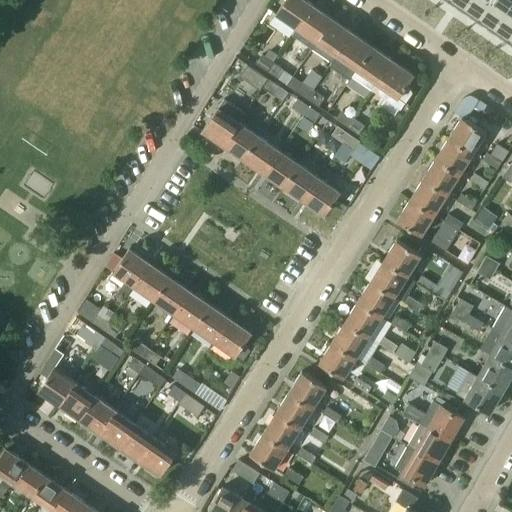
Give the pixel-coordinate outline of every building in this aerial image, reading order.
[(306,0),(284,0),(275,13),(296,27),(312,4),(306,0)] [(450,0),(463,9),(469,0),(450,0)] [(469,0),(463,9),(478,19),(491,0),(469,0)] [(511,0),(491,0),(478,19),(493,29),(511,1),(511,0)] [(511,1),(493,29),(508,40),(511,33),(511,1)] [(296,28),(292,34),(312,48),(332,18),(312,4),(296,27),(296,28)] [(332,18),(312,48),(331,61),(352,32),(332,18)] [(332,61),(329,65),(349,80),(352,76),(373,46),(352,32),(331,61),(332,61)] [(373,46),(352,76),(371,89),(392,59),(373,46)] [(261,55),(255,64),(265,71),(266,71),(273,62),(278,55),(269,49),(264,57),(261,55)] [(392,59),(371,89),(382,97),(399,109),(400,109),(405,102),(412,92),(407,83),(413,74),(392,59)] [(273,62),(266,71),(278,79),(284,70),(273,62)] [(268,79),(247,65),(239,76),(260,91),(262,87),(268,79)] [(312,70),(303,82),(313,89),(321,77),(312,70)] [(268,79),(262,87),(274,95),(279,86),(268,79)] [(301,82),(295,91),(305,98),(311,89),(301,82)] [(311,89),(305,98),(318,107),(324,99),(311,89)] [(461,101),(454,111),(462,116),(462,117),(466,119),(474,106),(482,111),(487,105),(472,96),(470,96),(467,96),(464,97),(461,100),(461,101)] [(297,99),(292,107),(303,114),(308,106),(297,99)] [(218,107),(202,131),(222,145),(239,122),(244,114),(223,100),(218,107)] [(308,106),(303,114),(314,122),(320,114),(308,106)] [(341,110),(335,119),(347,127),(353,118),(352,117),(341,110)] [(462,116),(449,137),(473,153),(484,135),(486,131),(466,119),(462,117),(462,116)] [(353,118),(347,127),(358,135),(359,134),(365,126),(353,118)] [(239,122),(222,145),(226,148),(242,159),(259,135),(243,124),(239,122)] [(337,126),(331,135),(342,143),(349,134),(337,126)] [(349,134),(342,143),(354,151),(360,142),(349,134)] [(259,135),(242,159),(250,164),(263,173),(279,149),(266,141),(259,135)] [(473,153),(449,137),(436,158),(460,173),(473,153)] [(342,143),(334,156),(345,164),(354,151),(342,143)] [(497,143),(490,154),(501,161),(508,151),(497,143)] [(279,149),(263,173),(274,181),(283,187),(299,163),(291,157),(279,149)] [(487,152),(483,159),(497,168),(501,161),(490,154),(487,152)] [(460,173),(436,158),(423,178),(447,193),(460,173)] [(511,161),(502,176),(511,182),(511,180),(511,161)] [(299,163),(283,187),(298,198),(303,201),(319,177),(315,174),(299,163)] [(474,173),(470,179),(485,188),(489,182),(474,173)] [(319,177),(303,201),(323,215),(340,191),(319,177)] [(447,193),(423,178),(410,198),(434,214),(447,193)] [(476,202),(461,193),(457,200),(472,209),(476,202)] [(397,219),(421,234),(434,214),(410,198),(397,219)] [(482,209),(475,219),(488,228),(496,218),(482,209)] [(463,223),(448,214),(444,220),(459,229),(463,223)] [(511,215),(509,214),(500,226),(507,231),(511,224),(511,215)] [(436,233),(431,241),(446,250),(451,243),(436,233)] [(383,260),(408,275),(421,254),(397,238),(383,260)] [(129,248),(113,272),(134,286),(150,262),(129,248)] [(105,265),(113,271),(122,258),(113,252),(105,265)] [(487,256),(482,263),(495,271),(495,270),(499,263),(487,256)] [(408,275),(383,260),(370,280),(395,295),(408,275)] [(150,262),(134,286),(154,300),(170,276),(150,262)] [(482,263),(477,271),(490,279),(495,271),(482,263)] [(436,284),(421,275),(417,282),(431,291),(436,284)] [(170,276),(154,300),(174,314),(190,290),(170,276)] [(395,295),(370,280),(358,300),(382,316),(395,295)] [(190,290),(174,314),(194,328),(210,304),(190,290)] [(423,304),(409,295),(404,302),(419,311),(423,304)] [(461,298),(457,305),(470,313),(474,305),(461,298)] [(382,316),(358,300),(345,321),(369,336),(382,316)] [(210,304),(194,328),(214,342),(230,318),(210,304)] [(457,305),(451,314),(464,322),(469,313),(470,313),(457,305)] [(511,309),(505,305),(492,327),(502,333),(511,338),(511,309)] [(98,313),(92,322),(103,330),(109,321),(98,313)] [(411,324),(396,315),(391,322),(406,331),(411,324)] [(214,342),(243,362),(250,352),(243,344),(251,333),(230,318),(214,342)] [(109,321),(103,330),(115,337),(120,329),(109,321)] [(369,336),(345,321),(332,341),(356,356),(369,336)] [(84,323),(77,334),(96,348),(97,349),(99,346),(105,337),(104,337),(84,323)] [(511,338),(502,333),(490,354),(511,366),(511,338)] [(383,336),(378,342),(379,343),(393,352),(397,345),(383,336)] [(105,337),(100,345),(111,352),(119,357),(123,351),(124,350),(116,345),(105,337)] [(140,339),(132,350),(144,357),(151,347),(140,339)] [(318,362),(342,377),(356,356),(332,341),(318,362)] [(431,348),(430,349),(443,356),(447,348),(445,347),(435,341),(431,348)] [(401,343),(395,353),(401,357),(409,362),(416,351),(401,343)] [(155,366),(162,355),(151,347),(144,357),(155,366)] [(46,378),(38,390),(57,404),(74,380),(54,367),(62,355),(63,354),(57,351),(55,349),(40,373),(46,378)] [(426,356),(421,365),(432,371),(433,372),(438,364),(443,356),(430,349),(426,356)] [(511,366),(490,354),(478,375),(502,390),(511,372),(511,366)] [(385,365),(370,356),(365,363),(380,372),(385,365)] [(134,358),(128,366),(130,367),(140,374),(146,365),(134,358)] [(146,365),(140,374),(160,388),(165,379),(146,365)] [(184,385),(190,377),(178,369),(172,377),(184,385)] [(456,393),(465,398),(489,412),(502,390),(478,375),(469,370),(456,393)] [(232,371),(225,382),(233,388),(240,376),(232,371)] [(288,392),(313,407),(326,386),(302,371),(288,392)] [(190,377),(184,385),(195,393),(201,384),(190,377)] [(357,377),(353,384),(367,393),(372,386),(357,377)] [(77,418),(94,394),(74,380),(57,404),(77,418)] [(174,385),(168,394),(179,401),(185,393),(174,385)] [(390,388),(384,398),(391,403),(392,403),(393,400),(398,393),(390,388)] [(313,407),(288,392),(276,412),(300,427),(313,407)] [(179,401),(178,403),(198,416),(204,406),(205,406),(185,393),(179,401)] [(97,432),(114,408),(94,394),(77,418),(97,432)] [(409,403),(403,412),(421,422),(451,439),(463,418),(433,400),(426,412),(409,403)] [(326,406),(322,414),(337,423),(341,416),(326,406)] [(117,446),(134,422),(114,408),(97,432),(117,446)] [(300,427),(276,412),(263,432),(287,448),(300,427)] [(389,415),(381,429),(392,436),(394,437),(399,429),(397,420),(389,415)] [(137,460),(154,436),(134,422),(117,446),(137,460)] [(408,443),(408,445),(438,462),(438,461),(451,439),(421,422),(408,443)] [(329,436),(314,427),(310,434),(325,443),(329,436)] [(381,429),(375,441),(382,445),(388,443),(392,436),(381,429)] [(287,448),(263,432),(250,453),(274,468),(287,448)] [(154,436),(137,460),(160,475),(176,452),(154,436)] [(0,441),(0,473),(4,476),(0,482),(0,498),(0,499),(12,481),(27,460),(6,446),(0,441)] [(408,445),(395,467),(401,470),(401,471),(417,480),(425,485),(438,462),(408,445)] [(316,456),(302,447),(297,454),(312,463),(316,456)] [(239,459),(232,470),(253,483),(260,472),(239,459)] [(27,460),(12,481),(31,495),(46,474),(27,460)] [(303,476),(289,467),(284,475),(299,484),(303,476)] [(401,471),(397,479),(413,488),(417,480),(401,471)] [(342,472),(338,479),(345,483),(345,482),(349,476),(344,473),(342,472)] [(369,480),(385,490),(390,483),(373,473),(369,480)] [(46,474),(31,495),(51,509),(66,488),(46,474)] [(359,477),(353,489),(362,493),(368,482),(359,477)] [(274,496),(280,486),(272,481),(266,492),(274,496)] [(213,511),(235,511),(243,498),(221,486),(208,509),(213,511)] [(282,487),(276,497),(283,501),(289,491),(288,490),(282,487)] [(66,488),(51,509),(55,511),(78,511),(85,502),(66,488)] [(343,496),(343,497),(352,502),(357,494),(348,488),(343,496)] [(406,506),(402,511),(416,511),(411,509),(418,497),(403,488),(396,500),(406,506)] [(264,511),(265,511),(243,498),(235,511),(264,511)] [(100,511),(85,502),(78,511),(100,511)]
